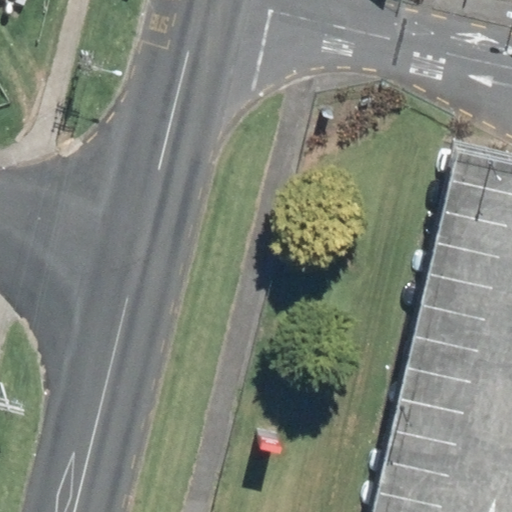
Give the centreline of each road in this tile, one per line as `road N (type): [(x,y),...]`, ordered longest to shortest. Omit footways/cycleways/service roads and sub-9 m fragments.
road 1 (unknown): [(511,209),(449,511)]
road 2 (tertiary): [(125,257),(192,0)]
road 3 (tertiary): [(62,511),(125,257)]
road 4 (residential): [(125,257),(0,225)]
